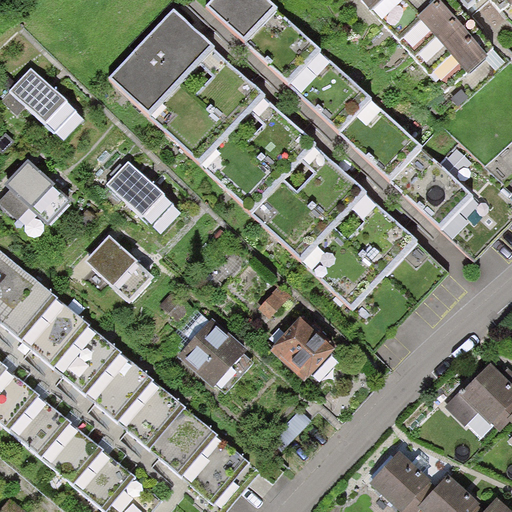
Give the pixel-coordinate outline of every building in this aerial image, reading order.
[(265,0),(214,0),(207,7),(474,259),(511,219),(511,193),(504,186),(451,128),(423,149),(265,0)] [(511,59),(473,16),(489,1),(511,26),(511,0),(357,0),(372,16),(375,13),(467,114),(451,128),(504,186),(511,178),(511,59)] [(175,11),(110,79),(317,275),(304,289),(375,356),(453,275),(175,11)] [(32,69),(2,101),(18,115),(27,106),(63,140),(85,118),(32,69)] [(53,184),(55,181),(29,158),(5,185),(10,189),(0,200),(0,203),(18,219),(29,206),(48,224),(70,200),(53,184)] [(129,162),(108,185),(152,226),(173,204),(129,162)] [(110,237),(88,261),(131,302),(155,277),(110,237)] [(0,252),(0,320),(224,511),(227,511),(260,474),(0,252)] [(279,285),(257,310),(270,321),(292,296),(279,285)] [(176,292),(162,305),(178,323),(193,309),(176,292)] [(214,316),(177,358),(212,388),(215,385),(226,396),(256,362),(247,354),(251,349),(214,316)] [(301,317),(270,349),(304,382),(335,350),(301,317)] [(0,422),(105,511),(152,511),(161,502),(0,364),(0,422)] [(351,364),(312,405),(338,429),(377,388),(351,364)] [(511,421),(506,417),(511,411),(511,384),(492,364),(464,390),(462,387),(444,405),(464,426),(478,412),(491,425),(493,423),(500,431),(511,421)] [(310,423),(299,412),(270,441),(281,452),(310,423)] [(419,511),(421,510),(419,509),(437,489),(431,483),(434,479),(400,449),(368,485),(399,511),(402,511),(403,511),(402,511),(419,511)] [(485,511),(479,506),(481,503),(450,475),(437,489),(419,509),(421,510),(422,511),(485,511)] [(511,511),(511,510),(499,498),(485,511),(511,511)] [(26,511),(12,499),(0,511),(26,511)]
